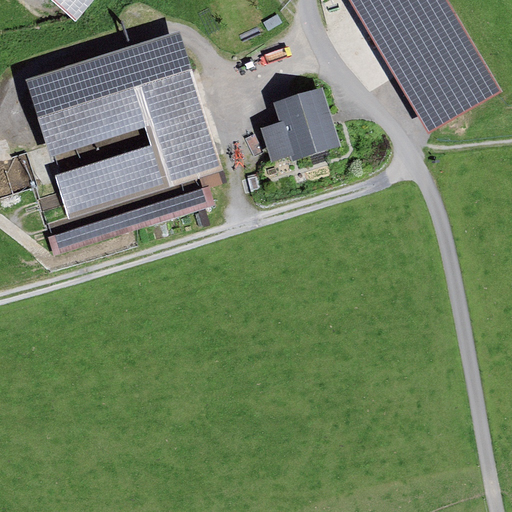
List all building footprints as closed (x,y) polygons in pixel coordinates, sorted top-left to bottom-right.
[(48,0),(76,23),(96,0),(48,0)] [(444,0),(347,0),(430,136),(501,93),(444,0)] [(241,7),(232,14),(242,27),(251,21),(241,7)] [(179,33),(24,82),(49,160),(145,130),(151,148),(56,178),(69,218),(200,177),(222,170),(179,33)] [(279,125),(261,131),(272,164),(291,158),(293,163),(341,148),(322,90),(273,106),(279,125)] [(226,183),(222,170),(200,177),(204,190),(209,188),(226,183)] [(204,190),(48,240),(54,257),(215,205),(209,188),(204,190)]
